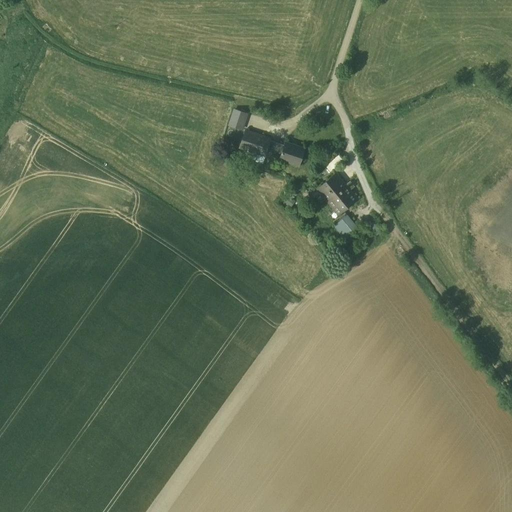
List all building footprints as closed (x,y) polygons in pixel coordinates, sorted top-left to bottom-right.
[(247,114),(235,110),(230,125),(242,129),(247,114)] [(263,136),(254,132),(254,133),(246,130),(240,147),(248,150),(249,152),(255,154),(257,153),(265,156),(266,153),(265,153),(270,140),(271,139),(263,136)] [(285,145),(270,140),(265,153),(280,158),(285,145)] [(305,149),(285,142),(285,145),(280,159),(300,165),(305,149)] [(339,154),(326,166),(331,172),(344,159),(339,154)] [(317,188),(328,201),(346,186),(335,173),(317,188)] [(357,199),(346,186),(328,201),(339,214),(357,199)] [(347,215),(334,226),(344,238),(357,227),(347,215)] [(373,222),(368,228),(375,236),(380,231),(373,222)]
